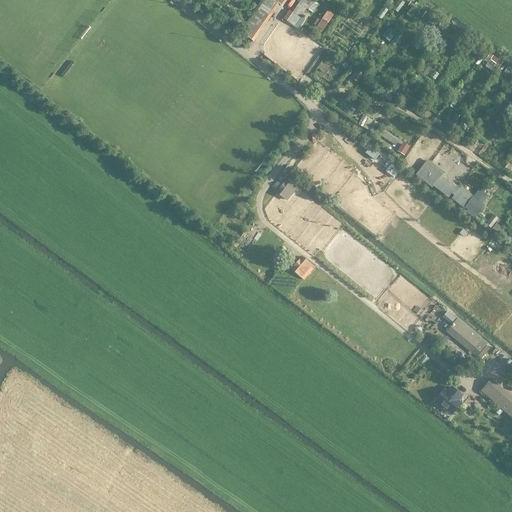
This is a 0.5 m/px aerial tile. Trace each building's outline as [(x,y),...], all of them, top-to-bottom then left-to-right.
[(276,2),(281,5),(284,0),(264,0),(262,5),(270,10),(276,2)] [(300,18),(312,1),(310,0),(301,0),(299,4),(298,3),(293,11),(294,12),(287,22),(297,29),(303,20),(300,18)] [(397,13),(404,3),(399,0),(393,9),(397,13)] [(412,1),(409,6),(413,9),(417,4),(412,1)] [(261,23),(269,11),(270,10),(262,5),(247,26),(258,34),(264,25),(261,23)] [(389,10),(384,7),(377,17),(382,20),(389,10)] [(319,21),(315,26),(323,31),(333,16),(328,12),(321,22),(319,21)] [(433,17),(426,12),(423,16),(430,21),(433,17)] [(243,23),(233,15),(228,22),(239,29),(243,23)] [(389,27),(383,35),(390,40),(396,32),(389,27)] [(447,37),(454,41),(454,42),(457,38),(460,40),(464,34),(460,31),(459,32),(453,28),(447,37)] [(395,46),(403,37),(398,33),(391,43),(395,46)] [(429,50),(433,43),(429,40),(425,47),(429,50)] [(356,55),(360,50),(355,46),(351,51),(356,55)] [(476,47),(473,52),(479,56),(483,51),(476,47)] [(495,73),(500,65),(502,63),(498,59),(495,56),(495,57),(493,56),(485,66),(495,73)] [(503,74),(510,78),(509,80),(511,82),(511,71),(507,68),(503,74)] [(365,73),(358,69),(352,77),(358,82),(365,73)] [(371,119),(363,115),(358,124),(368,129),(367,130),(373,133),(377,123),(371,120),(371,119)] [(405,154),(411,146),(404,141),(398,150),(405,154)] [(416,174),(432,187),(434,185),(449,196),(451,193),(454,196),(460,189),(457,186),(455,188),(440,177),(442,174),(426,162),(416,174)] [(385,171),(392,178),(399,171),(392,164),(385,171)] [(277,194),(286,201),(297,187),(287,180),(277,194)] [(465,191),(461,188),(460,189),(454,196),(452,199),(465,208),(474,197),(465,190),(465,191)] [(479,189),(474,197),(465,208),(467,210),(466,211),(484,225),(492,213),(484,207),(483,208),(480,207),(488,196),(479,189)] [(491,229),(498,219),(493,216),(486,225),(491,229)] [(503,229),(496,224),(492,230),(499,235),(503,229)] [(312,265),(302,257),(292,270),(301,278),(312,265)] [(452,323),(456,316),(447,311),(443,317),(452,323)] [(482,340),(458,320),(454,325),(453,324),(452,325),(452,326),(447,332),(472,353),(482,340)] [(480,359),(489,349),(486,346),(477,357),(480,359)] [(511,397),(491,380),(481,392),(511,418),(511,397)] [(448,394),(444,391),(442,393),(440,393),(437,397),(438,399),(436,401),(452,414),(460,404),(457,401),(462,395),(452,388),(448,394)]
